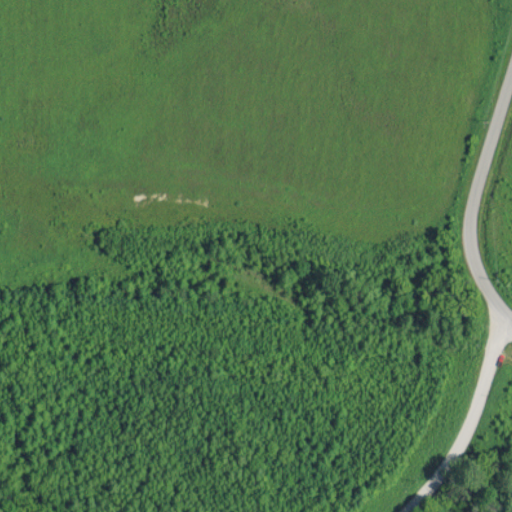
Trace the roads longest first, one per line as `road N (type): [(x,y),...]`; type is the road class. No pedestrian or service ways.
road 1 (tertiary): [(511,319),(477,271),(468,216),(511,70)]
road 2 (residential): [(403,511),(460,440),(495,332),(510,317)]
